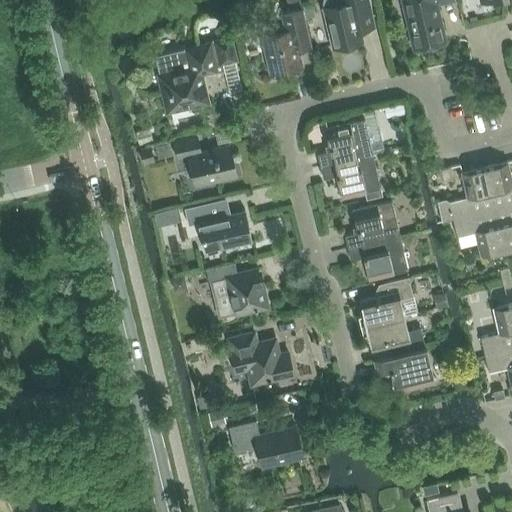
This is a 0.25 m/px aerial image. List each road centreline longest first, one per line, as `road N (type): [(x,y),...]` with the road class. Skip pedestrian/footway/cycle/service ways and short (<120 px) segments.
road 1 (residential): [(511,136),(444,146),(429,100),(397,85),(307,106),(285,131),(355,404),(386,423),(452,406),(511,423)]
road 2 (tertiary): [(169,511),(87,163)]
road 3 (tertiary): [(87,163),(50,0)]
